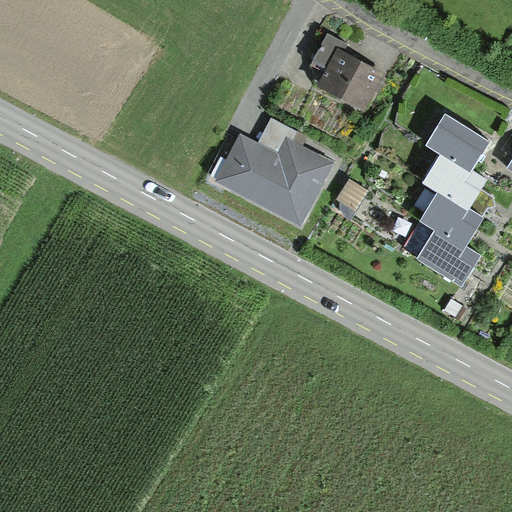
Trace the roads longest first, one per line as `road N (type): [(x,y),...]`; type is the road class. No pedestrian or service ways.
road 1 (tertiary): [(0,115),(511,388)]
road 2 (residential): [(348,0),(511,90)]
road 3 (unknown): [(306,0),(238,130)]
